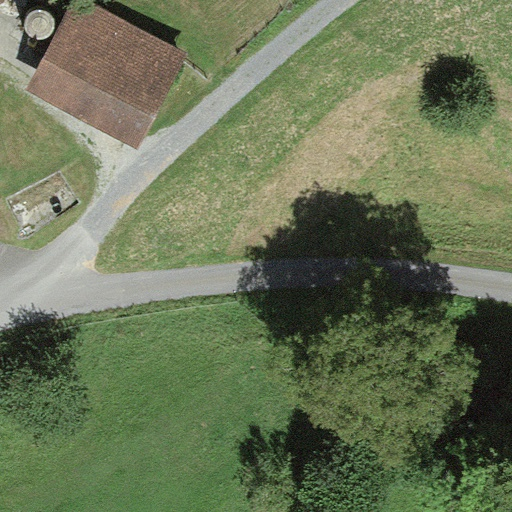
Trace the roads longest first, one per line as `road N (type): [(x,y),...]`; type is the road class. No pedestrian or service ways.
road 1 (residential): [(0,310),(252,271),(464,277),(511,286)]
road 2 (track): [(347,0),(222,97),(80,239),(59,296)]
